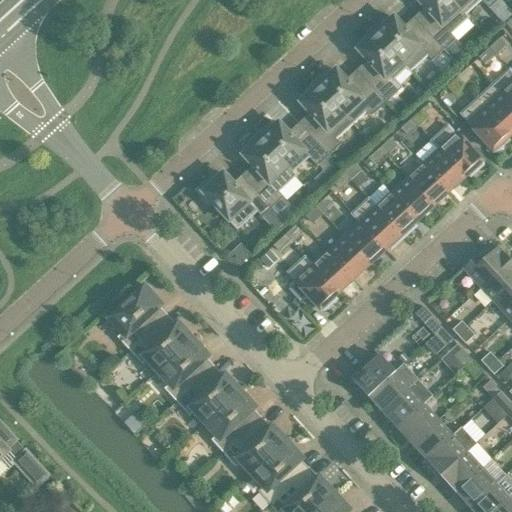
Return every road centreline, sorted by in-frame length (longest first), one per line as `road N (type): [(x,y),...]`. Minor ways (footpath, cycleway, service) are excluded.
road 1 (residential): [(126,210),(357,0)]
road 2 (residential): [(288,384),(481,207),(511,200)]
road 3 (residential): [(288,384),(126,210)]
road 4 (residential): [(404,511),(288,384)]
road 5 (residential): [(0,325),(126,210)]
